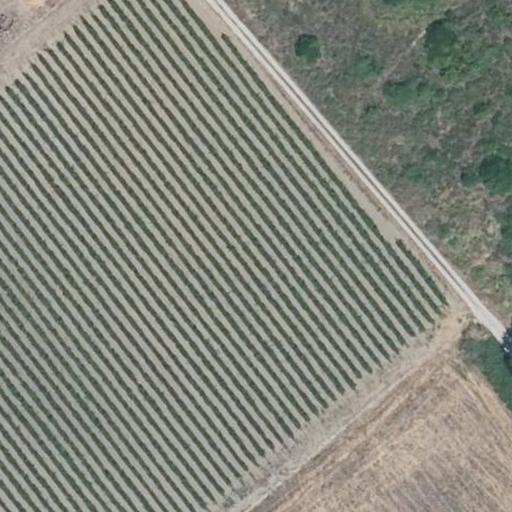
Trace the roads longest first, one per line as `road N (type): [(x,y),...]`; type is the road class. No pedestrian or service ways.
road 1 (track): [(214,0),(511,342)]
road 2 (track): [(482,308),(232,511)]
